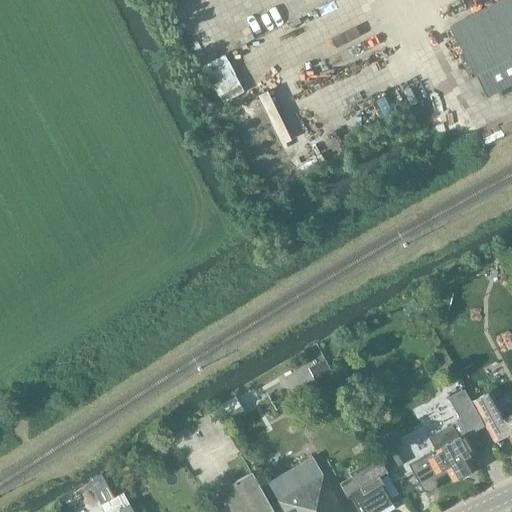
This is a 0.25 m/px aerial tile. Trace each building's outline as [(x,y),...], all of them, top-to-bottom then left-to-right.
[(297,0),(270,12),(277,29),(343,0),(297,0)] [(511,0),(504,0),(450,28),(486,98),(511,84),(511,0)] [(448,399),(460,421),(429,439),(435,451),(409,466),(423,490),(429,493),(435,489),(437,483),(435,480),(447,474),(453,484),(475,471),(468,458),(474,455),(464,437),(467,435),(468,436),(484,427),(464,390),(448,399)] [(511,415),(505,419),(490,392),(472,402),(494,443),(508,436),(511,441),(511,415)] [(235,397),(223,404),(232,419),(244,412),(235,397)] [(203,415),(193,423),(205,438),(215,430),(203,415)] [(268,484),(284,511),(343,511),(312,457),(268,484)] [(380,480),(387,475),(378,458),(350,474),(352,477),(339,484),(348,498),(351,497),(359,511),(377,511),(393,503),(380,480)] [(232,511),(274,511),(251,471),(220,489),(232,511)]
